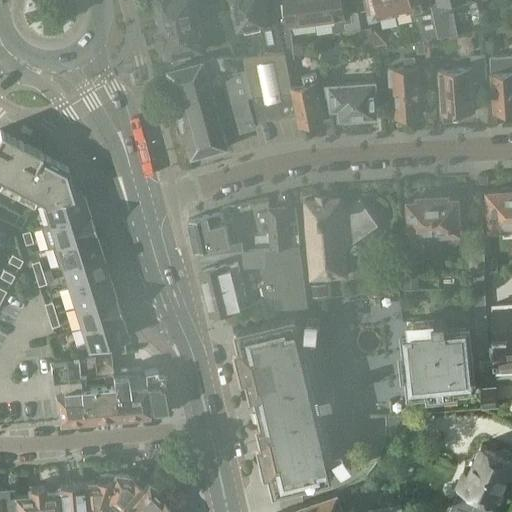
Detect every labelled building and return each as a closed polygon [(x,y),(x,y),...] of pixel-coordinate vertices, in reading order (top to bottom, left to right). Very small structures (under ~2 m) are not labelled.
[(161,27),(199,19),(195,0),(153,0),(156,13),(158,12),(161,27)] [(268,23),(262,0),(232,0),(235,13),(233,14),(236,27),(238,27),(238,29),(268,23)] [(292,26),(317,23),(314,0),(285,0),(287,5),(277,6),(277,4),(276,4),(279,24),(286,51),(294,51),(295,51),(292,26)] [(314,0),(317,23),(332,21),(334,32),(361,29),(358,10),(345,12),(342,0),(314,0)] [(366,0),(370,18),(397,13),(393,0),(366,0)] [(393,0),(397,13),(413,10),(421,22),(424,40),(438,37),(431,2),(430,0),(393,0)] [(439,0),(440,0),(431,2),(438,37),(458,33),(453,5),(471,2),(470,0),(439,0)] [(218,3),(204,6),(207,17),(220,15),(218,3)] [(205,48),(199,19),(161,27),(157,33),(159,40),(165,44),(167,56),(205,48)] [(259,33),(263,53),(286,51),(279,24),(263,28),(259,33)] [(375,45),(372,30),(371,26),(362,28),(365,46),(375,45)] [(424,40),(416,40),(417,52),(424,51),(424,40)] [(322,50),(322,63),(342,62),(341,49),(322,50)] [(286,51),(263,53),(242,54),(245,67),(251,91),(258,121),(297,112),(292,86),(288,66),(286,54),(286,51)] [(295,56),(294,51),(286,51),(286,54),(288,65),(293,64),(291,57),(295,56)] [(487,72),(485,53),(471,54),(472,67),(439,69),(441,113),(476,111),(474,80),(487,79),(487,72)] [(511,53),(490,55),(494,110),(509,109),(510,111),(511,110),(511,53)] [(246,92),(251,91),(245,67),(222,73),(229,100),(215,104),(205,69),(213,67),(218,70),(226,68),(223,55),(205,60),(205,58),(167,68),(192,156),(229,146),(224,126),(236,123),(238,131),(255,126),(246,92)] [(418,66),(416,66),(415,55),(404,56),(405,66),(389,67),(390,84),(394,84),(396,115),(400,115),(404,118),(412,117),(415,114),(421,114),(420,96),(425,95),(425,87),(419,87),(418,66)] [(292,86),(297,112),(300,123),(303,122),(307,125),(318,122),(320,118),(323,118),(316,81),(318,81),(316,72),(303,75),(305,83),(292,86)] [(377,81),(326,85),(327,94),(329,94),(330,110),(338,109),(339,119),(343,119),(346,122),(352,121),(355,118),(379,117),(377,81)] [(0,176),(1,178),(21,140),(18,139),(14,137),(15,137),(13,136),(12,136),(9,134),(7,133),(3,131),(0,129),(0,176)] [(1,178),(20,188),(40,150),(38,149),(38,150),(34,148),(35,147),(33,146),(32,147),(29,145),(29,144),(27,143),(27,144),(23,142),(23,141),(21,140),(1,178)] [(40,150),(20,188),(43,199),(44,203),(76,193),(68,166),(41,152),(41,151),(40,150)] [(499,189),(488,190),(491,228),(511,226),(511,187),(503,187),(500,189),(499,189)] [(50,224),(89,212),(82,191),(76,193),(44,203),(50,224)] [(330,199),(330,198),(329,193),(317,194),(317,200),(309,201),(308,199),(306,199),(312,278),(346,275),(344,247),(379,223),(361,196),(341,209),(340,197),(338,197),(339,199),(330,199)] [(450,193),(433,194),(435,233),(470,231),(469,213),(460,214),(459,196),(450,196),(450,193)] [(435,233),(433,194),(417,194),(417,198),(408,198),(410,234),(435,233)] [(6,206),(0,217),(7,220),(12,210),(6,206)] [(285,207),(268,208),(271,249),(288,247),(285,207)] [(12,210),(7,220),(14,224),(19,213),(12,210)] [(196,217),(189,218),(196,251),(205,249),(206,254),(232,251),(231,243),(224,211),(196,217)] [(50,224),(41,227),(48,248),(52,246),(95,233),(89,212),(50,224)] [(20,228),(26,217),(19,213),(14,224),(19,227),(20,228)] [(30,230),(22,233),(26,244),(34,242),(30,230)] [(52,246),(59,267),(63,265),(102,253),(95,233),(52,246)] [(486,272),(485,258),(484,242),(468,243),(470,273),(486,272)] [(244,250),(243,250),(244,267),(263,266),(265,281),(261,282),(265,297),(267,309),(277,308),(309,306),(304,276),(300,246),(288,247),(271,249),(244,250)] [(63,265),(70,286),(108,274),(102,253),(63,265)] [(12,254),(8,261),(19,266),(23,259),(12,254)] [(497,257),(485,258),(486,272),(498,272),(497,257)] [(31,262),(35,274),(43,272),(39,261),(39,260),(31,262)] [(238,260),(201,269),(206,291),(211,312),(235,310),(249,307),(248,301),(238,260)] [(4,269),(0,276),(3,278),(10,282),(11,282),(14,275),(4,269)] [(43,272),(35,274),(38,285),(46,283),(43,271),(43,272)] [(76,307),(114,295),(108,274),(70,286),(76,307)] [(420,274),(404,275),(404,288),(420,287),(420,274)] [(327,283),(309,285),(310,297),(328,295),(327,283)] [(76,307),(83,327),(121,315),(114,295),(76,307)] [(45,304),(48,315),(56,313),(52,302),(52,301),(44,304),(45,304)] [(490,357),(483,357),(484,373),(498,372),(511,371),(511,302),(494,304),(496,341),(489,342),(490,357)] [(56,313),(48,315),(51,327),(59,324),(56,313)] [(121,315),(83,327),(89,348),(128,337),(121,315)] [(296,315),(238,329),(242,347),(238,348),(245,377),(249,376),(254,394),(262,392),(267,401),(269,412),(269,421),(261,423),(265,443),(261,444),(267,472),(272,471),(276,489),(334,476),(296,315)] [(319,325),(320,318),(308,317),(307,328),(306,333),(318,334),(319,325)] [(406,362),(472,355),(469,326),(446,328),(446,320),(444,320),(443,318),(437,319),(437,321),(435,321),(435,318),(407,321),(409,339),(403,339),(406,362)] [(125,343),(113,344),(114,352),(125,351),(125,343)] [(113,352),(112,352),(112,353),(112,358),(129,357),(130,365),(127,366),(127,368),(143,367),(144,370),(163,367),(145,349),(138,350),(129,351),(125,351),(114,352),(113,352)] [(118,414),(113,367),(112,358),(112,353),(79,355),(84,417),(118,414)] [(51,359),(60,419),(84,417),(79,355),(51,359)] [(472,355),(406,362),(402,363),(403,378),(407,377),(409,395),(428,393),(429,398),(458,395),(457,390),(476,388),(472,355)] [(130,395),(129,387),(126,366),(113,367),(118,414),(150,411),(148,394),(130,395)] [(148,394),(150,411),(172,410),(163,367),(144,370),(141,371),(143,385),(129,387),(130,395),(148,394)] [(497,385),(481,386),(483,408),(499,407),(497,385)] [(333,388),(321,391),(323,401),(335,398),(333,388)] [(418,413),(388,415),(391,430),(420,428),(418,413)] [(462,486),(449,511),(489,511),(495,501),(496,502),(499,496),(501,495),(504,489),(503,486),(509,473),(511,472),(511,471),(511,455),(510,451),(505,449),(499,451),(482,443),(470,470),(465,468),(458,484),(462,486)] [(345,450),(336,455),(344,468),(353,462),(346,450),(345,450)] [(116,511),(121,511),(125,508),(147,482),(139,476),(134,477),(131,476),(126,474),(122,473),(116,473),(115,475),(105,502),(116,511)] [(82,481),(85,511),(102,511),(105,502),(115,475),(113,474),(111,474),(106,474),(104,474),(100,476),(96,478),(94,480),(82,481)] [(127,511),(159,511),(169,507),(171,502),(167,494),(161,493),(153,484),(149,480),(147,482),(125,508),(127,511)] [(59,483),(60,490),(62,511),(85,511),(82,481),(59,483)] [(44,485),(37,486),(38,495),(40,495),(41,511),(62,511),(60,490),(45,492),(44,485)] [(38,495),(37,486),(29,487),(29,494),(15,495),(16,511),(41,511),(40,495),(38,495)] [(0,511),(16,511),(15,495),(14,488),(0,489),(0,511)] [(345,511),(338,491),(278,511),(345,511)] [(371,508),(360,510),(359,511),(404,511),(403,503),(371,508)]
